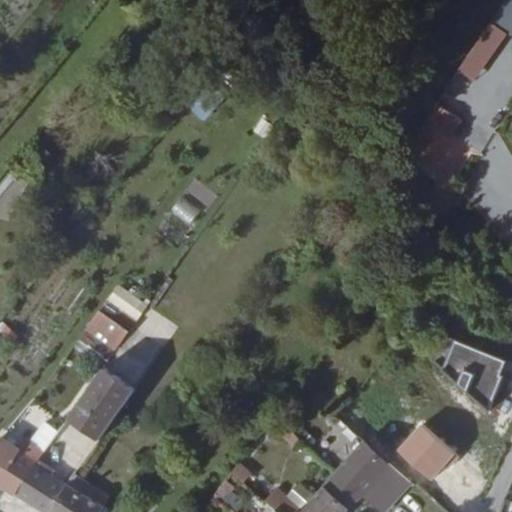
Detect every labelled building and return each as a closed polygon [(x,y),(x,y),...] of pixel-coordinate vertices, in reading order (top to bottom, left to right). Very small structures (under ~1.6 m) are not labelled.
[(511,0),(504,0),(496,16),(511,25),(511,0)] [(487,19),(456,69),(474,80),(504,30),(487,19)] [(209,86),(215,79),(223,70),(210,58),(195,74),(209,86)] [(215,79),(209,86),(222,98),(229,91),(215,79)] [(222,98),(209,86),(189,108),(203,120),(222,98)] [(427,121),(410,148),(431,161),(448,135),(427,121)] [(450,182),(470,143),(451,134),(431,172),(450,182)] [(438,193),(432,204),(445,211),(451,200),(438,193)] [(191,225),(201,210),(179,196),(169,211),(191,225)] [(135,324),(148,304),(116,282),(103,303),(135,324)] [(120,345),(130,332),(100,310),(90,323),(120,345)] [(108,361),(115,352),(86,329),(79,339),(108,361)] [(91,404),(83,399),(43,455),(58,465),(81,435),(79,434),(84,427),(77,423),(91,404)] [(270,424),(294,447),(301,439),(276,417),(270,424)] [(55,471),(39,462),(17,493),(48,511),(50,511),(68,483),(102,438),(93,432),(66,468),(61,476),(55,471)] [(0,482),(17,493),(39,462),(0,437),(0,482)] [(300,509),(302,511),(346,511),(364,495),(382,511),(386,511),(413,483),(365,441),(336,471),(314,495),(300,509)] [(253,474),(241,463),(233,472),(245,483),(253,474)] [(301,482),(287,496),(300,509),(314,495),(301,482)] [(68,483),(50,511),(102,511),(106,506),(68,483)] [(302,511),(300,509),(287,496),(278,487),(265,500),(276,509),(279,511),(302,511)]
